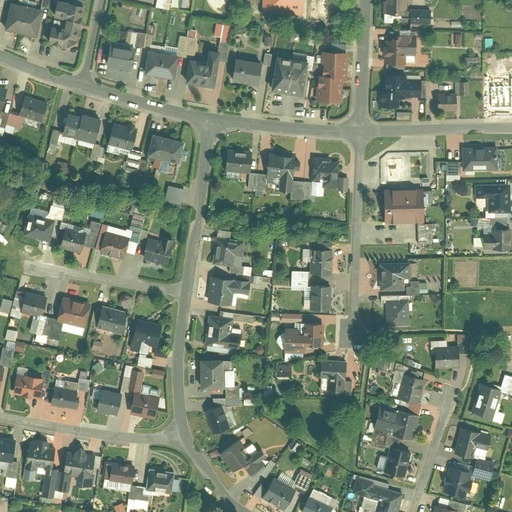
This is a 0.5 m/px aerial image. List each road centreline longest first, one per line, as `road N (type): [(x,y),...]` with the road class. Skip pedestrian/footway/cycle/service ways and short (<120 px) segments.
road 1 (residential): [(361,130),(352,329)]
road 2 (residential): [(185,435),(128,435),(0,412)]
road 3 (residential): [(211,117),(186,291)]
road 4 (residential): [(186,291),(32,265)]
road 5 (residential): [(361,130),(211,117)]
road 6 (residential): [(511,126),(361,130)]
road 7 (residential): [(186,291),(178,366),(185,435)]
road 8 (residential): [(211,117),(84,84)]
road 9 (residential): [(366,0),(361,130)]
road 10 (residential): [(445,395),(414,511)]
